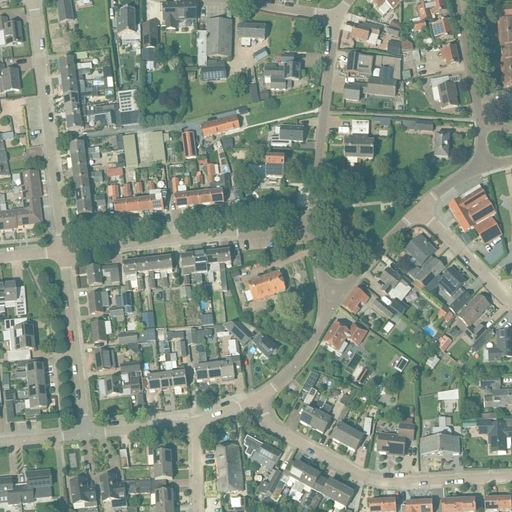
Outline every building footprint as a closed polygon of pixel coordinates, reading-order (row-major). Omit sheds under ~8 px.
[(370,0),(370,1),(377,8),(379,10),(384,15),(391,8),(393,11),(404,0),(403,0),(370,0)] [(413,25),(422,23),(435,20),(434,16),(447,13),(444,0),(424,0),(425,6),(418,8),(421,18),(412,20),(413,25)] [(70,2),(57,4),(60,23),(73,21),(70,2)] [(164,5),(164,15),(164,21),(166,21),(166,30),(175,30),(175,21),(196,21),(196,14),(196,4),(164,5)] [(511,6),(498,8),(499,19),(504,89),(511,88),(511,6)] [(121,22),(117,22),(117,36),(121,36),(125,36),(125,41),(140,41),(140,43),(141,43),(140,26),(140,28),(135,28),(135,12),(120,12),(121,22)] [(0,40),(1,48),(21,45),(18,25),(7,26),(6,19),(0,20),(0,32),(4,32),(5,38),(0,38),(0,40)] [(429,26),(433,43),(444,41),(453,39),(449,21),(440,23),(429,26)] [(207,57),(231,58),(232,22),(207,22),(207,33),(197,33),(197,40),(198,67),(207,67),(207,57)] [(418,33),(425,31),(423,22),(416,24),(418,33)] [(144,50),(157,50),(157,25),(144,26),(144,50)] [(355,26),(352,38),(368,42),(367,44),(376,47),(379,38),(381,30),(373,28),(364,25),(363,28),(355,26)] [(265,41),(265,38),(266,28),(238,26),(238,36),(238,40),(242,40),(242,48),(250,48),(250,41),(265,41)] [(401,31),(400,31),(389,28),(387,35),(398,39),(401,31)] [(390,48),(389,55),(399,57),(401,44),(391,42),(390,48)] [(408,42),(402,43),(402,54),(414,51),(412,45),(408,42)] [(445,49),(441,50),(443,62),(446,61),(447,67),(450,67),(459,65),(455,47),(446,49),(445,49)] [(485,49),(482,49),(483,57),(486,56),(493,55),(492,52),(492,48),(485,49)] [(264,49),(253,55),(258,63),(269,57),(264,49)] [(157,63),(157,50),(144,50),(142,50),(142,63),(157,63)] [(411,53),(414,62),(420,60),(418,51),(411,53)] [(294,56),(282,56),(282,64),(294,64),(294,56)] [(350,57),(348,73),(357,74),(360,75),(360,76),(371,78),(373,67),(381,68),(382,58),(372,57),(362,56),(362,58),(350,57)] [(394,74),(400,74),(400,60),(389,59),(389,67),(394,68),(394,74)] [(0,94),(0,99),(6,99),(5,94),(19,92),(16,72),(4,73),(2,60),(0,60),(0,94)] [(60,61),(61,73),(75,71),(81,70),(89,70),(93,70),(92,64),(89,65),(81,66),(81,65),(74,66),(74,60),(60,61)] [(207,69),(201,70),(202,82),(214,81),(226,79),(225,65),(225,63),(217,64),(207,66),(207,67),(207,69)] [(299,67),(289,67),(285,67),(285,70),(276,69),(276,67),(265,66),(265,78),(271,78),(270,90),(285,91),(285,81),(299,82),(299,67)] [(110,68),(103,69),(104,80),(112,79),(111,68),(110,68)] [(81,70),(75,71),(77,83),(83,83),(82,76),(86,75),(90,75),(89,70),(81,70)] [(62,85),(77,83),(75,71),(61,73),(62,85)] [(455,85),(450,86),(448,78),(431,81),(432,90),(435,102),(440,101),(442,110),(458,107),(455,94),(456,94),(455,85)] [(77,83),(62,85),(64,96),(97,92),(97,93),(113,90),(112,79),(104,80),(105,87),(96,88),(92,89),(91,88),(85,88),(84,89),(84,88),(83,83),(77,83)] [(369,80),(369,87),(353,85),(353,88),(346,87),(344,100),(354,101),(359,102),(360,95),(396,97),(397,83),(369,80)] [(256,85),(250,86),(252,105),(259,104),(256,85)] [(97,92),(64,96),(65,108),(80,107),(86,106),(85,99),(85,98),(92,97),(97,97),(97,93),(97,92)] [(137,92),(118,94),(121,115),(120,115),(122,127),(142,125),(140,112),(139,112),(137,92)] [(268,92),(260,94),(261,101),(270,100),(268,92)] [(511,95),(505,94),(503,105),(511,107),(511,95)] [(80,107),(65,108),(67,120),(95,117),(106,115),(115,114),(114,106),(93,109),(94,112),(86,113),(86,106),(80,107)] [(246,108),(239,110),(240,117),(248,115),(246,108)] [(115,114),(106,115),(107,121),(108,128),(112,127),(117,127),(117,130),(122,129),(122,127),(120,115),(120,114),(115,114)] [(67,120),(68,132),(82,130),(82,124),(95,122),(95,117),(67,120)] [(203,125),(206,138),(230,131),(239,129),(236,117),(203,125)] [(346,142),(346,159),(359,160),(360,138),(367,138),(368,138),(368,123),(353,122),(352,137),(353,137),(353,142),(346,142)] [(416,123),(416,132),(433,133),(433,124),(416,123)] [(272,137),(272,147),(291,147),(291,143),(303,143),(303,129),(282,128),(281,137),(272,137)] [(0,135),(0,152),(4,151),(2,141),(14,139),(13,133),(0,135)] [(193,134),(182,135),(185,160),(196,159),(193,134)] [(436,136),(435,149),(434,159),(448,160),(450,137),(436,136)] [(169,138),(152,140),(152,147),(164,145),(163,143),(169,142),(169,138)] [(373,143),(367,143),(367,138),(360,138),(359,160),(373,160),(373,143)] [(84,144),(70,146),(71,157),(100,154),(99,149),(91,150),(85,150),(84,144)] [(0,178),(8,177),(4,151),(0,152),(0,178)] [(73,169),(87,168),(86,160),(100,159),(100,154),(71,157),(73,169)] [(249,167),(248,181),(266,182),(266,179),(283,180),(284,168),(285,158),(275,158),(267,157),(267,168),(249,167)] [(229,188),(236,187),(232,176),(228,177),(221,177),(221,183),(215,184),(214,177),(215,177),(214,165),(208,166),(209,176),(211,193),(212,206),(224,204),(223,192),(230,191),(229,188)] [(74,181),(88,180),(94,179),(102,178),(101,173),(88,175),(87,168),(73,169),(74,181)] [(109,172),(106,172),(107,179),(110,178),(122,177),(121,170),(109,172)] [(39,186),(37,173),(12,176),(13,181),(20,181),(21,188),(39,186)] [(74,181),(76,193),(90,191),(88,180),(74,181)] [(179,180),(173,180),(173,181),(174,194),(174,197),(175,200),(176,210),(188,208),(187,195),(186,187),(183,187),(179,188),(179,180)] [(149,183),(148,183),(150,200),(152,212),(164,211),(163,201),(163,198),(162,198),(161,192),(161,191),(158,191),(154,192),(153,183),(149,183)] [(130,185),(124,186),(126,202),(128,215),(140,214),(138,201),(132,202),(130,185)] [(23,201),(38,199),(40,199),(39,186),(21,188),(14,189),(14,194),(22,193),(23,201)] [(117,187),(112,187),(115,216),(128,215),(126,202),(119,203),(117,187)] [(460,202),(459,200),(449,207),(465,234),(475,229),(491,219),(497,215),(485,197),(480,188),(480,189),(460,202)] [(90,191),(76,193),(77,205),(91,203),(97,202),(105,201),(105,196),(104,196),(97,197),(97,196),(90,197),(90,191)] [(199,194),(200,207),(212,206),(211,193),(199,194)] [(188,208),(200,207),(199,194),(187,195),(188,208)] [(23,201),(24,211),(38,222),(41,219),(38,199),(23,201)] [(138,201),(140,214),(152,212),(150,200),(138,201)] [(77,205),(79,217),(92,215),(91,203),(77,205)] [(5,205),(0,206),(1,214),(3,231),(16,230),(16,228),(14,212),(6,213),(5,205)] [(16,228),(35,225),(38,222),(24,211),(14,212),(16,228)] [(491,219),(475,229),(485,246),(494,241),(501,236),(491,219)] [(466,234),(461,237),(467,245),(471,242),(466,234)] [(425,290),(444,270),(435,261),(432,264),(428,259),(435,253),(420,238),(408,250),(420,261),(407,274),(416,282),(417,282),(425,290)] [(493,265),(500,258),(497,256),(502,251),(498,247),(486,260),(493,265)] [(230,252),(218,253),(219,266),(220,273),(225,272),(224,265),(231,264),(231,262),(230,252)] [(218,253),(206,254),(207,267),(208,274),(209,283),(209,284),(214,283),(213,273),(220,273),(219,266),(218,253)] [(206,254),(194,256),(195,268),(196,273),(197,284),(197,285),(202,284),(201,275),(208,274),(207,267),(206,254)] [(196,273),(195,268),(194,256),(181,257),(182,267),(184,286),(190,285),(189,273),(195,273),(196,273)] [(161,272),(163,288),(168,288),(167,279),(168,279),(167,271),(173,271),(171,258),(160,260),(161,272)] [(148,273),(150,290),(155,289),(153,273),(161,272),(160,260),(148,261),(149,273),(148,273)] [(148,261),(136,263),(138,283),(137,283),(138,292),(143,291),(141,274),(148,273),(149,273),(148,261)] [(136,263),(123,264),(126,293),(132,292),(131,283),(137,283),(138,283),(136,263)] [(90,287),(100,286),(102,285),(101,278),(111,277),(111,284),(112,284),(112,289),(120,288),(118,266),(88,270),(90,287)] [(456,293),(465,283),(451,269),(442,279),(442,280),(438,284),(451,298),(456,293)] [(389,270),(381,281),(386,285),(387,285),(382,292),(389,297),(394,291),(399,285),(406,290),(408,287),(410,284),(405,279),(397,273),(395,275),(389,270)] [(238,271),(230,274),(232,280),(240,277),(238,271)] [(280,273),(248,283),(254,302),(276,294),(286,291),(280,273)] [(2,286),(4,304),(15,303),(16,317),(26,316),(24,288),(14,289),(14,285),(2,286)] [(180,290),(181,300),(181,302),(182,302),(182,305),(191,304),(190,291),(187,291),(186,288),(180,289),(180,290)] [(356,289),(343,307),(353,315),(353,314),(356,316),(360,311),(357,309),(361,303),(365,306),(369,299),(356,289)] [(171,303),(171,301),(181,300),(180,290),(178,290),(178,291),(170,292),(170,291),(162,292),(164,304),(171,303)] [(101,295),(88,296),(90,315),(103,314),(102,304),(108,303),(107,295),(101,295)] [(123,308),(124,314),(131,314),(131,309),(130,296),(121,297),(123,308)] [(479,297),(463,313),(458,318),(468,327),(489,306),(479,297)] [(465,306),(459,300),(449,310),(455,316),(465,306)] [(374,306),(391,320),(395,314),(378,301),(374,306)] [(399,302),(398,301),(397,302),(391,308),(402,317),(408,309),(399,302)] [(111,318),(124,317),(124,314),(123,308),(110,310),(111,318)] [(444,308),(437,316),(443,321),(444,320),(448,323),(453,316),(449,313),(450,312),(444,308)] [(27,329),(26,320),(4,322),(5,332),(9,331),(10,343),(33,341),(32,329),(27,329)] [(94,344),(107,343),(106,332),(111,332),(110,324),(105,324),(105,323),(92,325),(94,344)] [(389,323),(383,331),(388,335),(394,327),(389,323)] [(256,330),(242,324),(227,326),(231,333),(245,347),(254,337),(252,335),(256,330)] [(324,343),(332,348),(333,349),(337,351),(336,353),(342,356),(348,345),(344,343),(345,340),(359,348),(368,334),(354,325),(349,333),(335,325),(324,343)] [(463,335),(473,345),(486,332),(479,325),(473,332),(470,328),(463,335)] [(216,327),(217,335),(225,334),(224,331),(227,330),(231,333),(227,326),(216,327)] [(147,343),(156,342),(156,336),(155,330),(147,332),(147,337),(147,343)] [(471,348),(476,353),(494,335),(489,330),(471,348)] [(205,338),(204,332),(196,332),(195,331),(187,332),(188,347),(197,347),(196,338),(205,338)] [(489,351),(489,362),(500,362),(500,359),(511,358),(511,332),(497,333),(498,350),(489,351)] [(120,346),(138,344),(137,334),(119,336),(120,346)] [(261,335),(253,343),(258,348),(257,349),(268,360),(277,350),(266,339),(265,340),(261,335)] [(444,336),(436,347),(444,353),(452,343),(444,336)] [(30,361),(29,352),(34,351),(33,341),(10,343),(11,353),(7,353),(8,363),(17,362),(30,361)] [(227,365),(220,365),(222,380),(222,383),(228,382),(228,380),(235,379),(234,375),(242,374),(239,356),(237,354),(235,341),(228,342),(230,357),(226,358),(227,365)] [(178,359),(186,358),(184,343),(176,344),(178,359)] [(135,355),(139,355),(138,345),(128,346),(128,350),(135,355)] [(97,373),(116,370),(113,352),(109,352),(95,353),(97,373)] [(195,368),(197,383),(209,382),(208,367),(207,367),(206,354),(199,355),(201,367),(195,368)] [(425,364),(433,370),(440,361),(431,355),(425,364)] [(403,357),(396,369),(402,373),(410,361),(403,357)] [(15,380),(27,379),(43,378),(42,366),(40,367),(39,360),(30,361),(17,362),(18,370),(26,369),(26,374),(15,375),(15,380)] [(167,376),(160,376),(162,391),(175,390),(173,375),(171,363),(166,364),(167,376)] [(134,374),(135,373),(141,373),(140,364),(121,367),(121,375),(128,374),(134,374)] [(209,382),(222,380),(220,365),(208,367),(209,382)] [(187,389),(185,367),(179,367),(180,374),(173,375),(175,390),(187,389)] [(363,370),(356,382),(363,386),(370,374),(363,370)] [(312,372),(303,390),(306,392),(309,394),(304,404),(309,407),(317,392),(312,390),(319,376),(312,372)] [(100,383),(101,393),(101,398),(131,395),(130,392),(140,391),(139,381),(139,379),(128,380),(128,378),(128,376),(119,377),(120,380),(115,381),(100,383)] [(160,376),(147,378),(149,389),(149,393),(162,391),(160,376)] [(43,378),(27,379),(28,390),(44,388),(43,378)] [(499,379),(479,380),(480,387),(492,386),(493,399),(484,400),(485,409),(493,409),(493,408),(500,408),(499,406),(511,405),(511,391),(499,393),(499,386),(500,386),(499,379)] [(29,401),(45,399),(44,388),(28,390),(29,401)] [(457,392),(439,395),(439,403),(458,402),(457,392)] [(335,411),(331,418),(337,421),(344,407),(346,404),(347,403),(349,397),(344,395),(341,400),(338,404),(335,411)] [(311,429),(324,405),(327,400),(322,397),(314,411),(308,408),(300,423),(311,429)] [(29,401),(30,411),(26,411),(26,417),(40,416),(39,411),(46,410),(45,399),(29,401)] [(5,403),(6,408),(7,424),(13,423),(12,408),(12,402),(10,402),(5,403)] [(324,405),(311,429),(323,436),(328,427),(331,420),(325,418),(328,413),(329,414),(331,409),(324,405)] [(349,410),(344,407),(337,421),(342,424),(349,410)] [(363,436),(369,437),(372,420),(365,419),(363,436)] [(450,431),(448,430),(445,429),(445,419),(438,419),(439,429),(440,456),(459,455),(459,439),(451,439),(451,437),(451,432),(450,431)] [(511,438),(511,420),(484,421),(479,422),(479,435),(489,435),(489,441),(492,441),(492,453),(506,452),(505,438),(511,438)] [(337,432),(332,440),(344,447),(352,431),(340,425),(337,432)] [(379,438),(378,453),(394,455),(394,457),(403,458),(405,439),(413,439),(412,442),(413,442),(414,427),(400,425),(399,440),(379,438)] [(439,429),(432,430),(433,440),(421,440),(422,457),(440,456),(439,429)] [(344,447),(355,453),(360,444),(364,437),(352,431),(344,447)] [(246,443),(244,447),(248,449),(245,455),(251,458),(254,452),(256,453),(255,454),(252,460),(258,463),(264,466),(271,471),(274,466),(275,466),(276,463),(281,455),(264,445),(264,446),(247,437),(244,443),(246,443)] [(154,457),(154,468),(172,467),(171,454),(165,454),(165,446),(149,447),(149,457),(154,457)] [(238,447),(217,448),(219,481),(242,480),(242,478),(238,447)] [(129,469),(126,451),(120,452),(122,470),(129,469)] [(292,490),(297,493),(302,483),(309,470),(297,463),(296,465),(291,463),(286,471),(283,476),(270,500),(277,504),(281,497),(280,496),(286,486),(287,486),(290,479),(296,482),(292,490)] [(172,467),(154,468),(155,481),(172,480),(172,467)] [(297,493),(301,495),(306,488),(312,491),(303,507),(305,508),(302,511),(308,511),(309,510),(325,481),(319,478),(320,476),(309,470),(302,483),(297,493)] [(27,487),(19,487),(22,504),(32,503),(32,498),(51,496),(50,488),(50,482),(49,472),(26,474),(27,487)] [(268,493),(265,498),(267,499),(270,501),(270,500),(283,476),(276,472),(269,486),(266,492),(268,493)] [(104,479),(100,479),(103,503),(111,502),(112,510),(127,508),(126,495),(125,489),(124,483),(117,484),(116,477),(112,478),(110,476),(105,477),(104,479)] [(22,504),(19,487),(11,488),(10,480),(0,480),(0,504),(7,504),(7,505),(22,504)] [(86,481),(83,481),(81,480),(76,481),(74,483),(71,483),(73,506),(84,505),(85,509),(97,507),(95,488),(94,488),(95,491),(88,492),(86,481)] [(242,480),(219,481),(220,494),(243,493),(242,480)] [(315,511),(324,497),(335,503),(343,488),(331,481),(329,483),(325,481),(309,510),(312,511),(315,511)] [(343,488),(335,503),(346,509),(349,503),(354,494),(343,488)] [(156,507),(174,507),(173,501),(176,501),(176,494),(173,494),(173,493),(155,494),(156,507)] [(498,511),(498,499),(485,500),(485,511),(498,511)] [(498,511),(511,511),(511,499),(498,499),(498,511)] [(236,511),(248,511),(248,501),(241,501),(242,509),(236,510),(236,511)] [(383,511),(396,511),(396,501),(383,502),(383,511)] [(458,511),(458,501),(442,502),(442,511),(458,511)] [(475,501),(458,501),(458,511),(475,511),(475,501)] [(369,511),(383,511),(383,502),(369,502),(369,511)] [(432,511),(432,502),(419,503),(419,511),(432,511)] [(419,511),(419,503),(406,504),(406,511),(419,511)]
